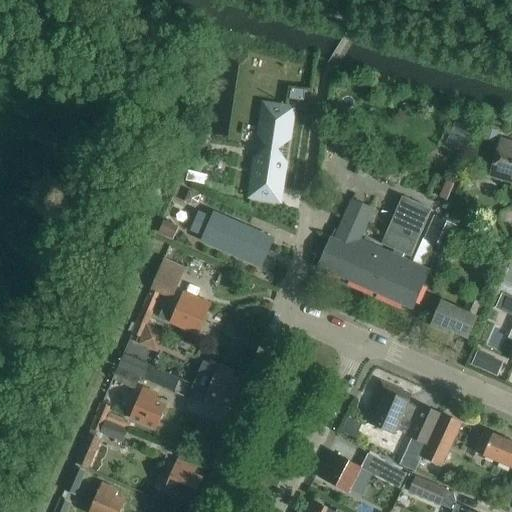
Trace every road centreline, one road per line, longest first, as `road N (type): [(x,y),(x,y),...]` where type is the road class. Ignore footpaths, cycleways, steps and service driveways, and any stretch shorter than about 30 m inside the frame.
road 1 (residential): [(290,314),(323,90)]
road 2 (residential): [(204,511),(290,314)]
road 3 (residential): [(275,511),(364,346)]
road 4 (residential): [(511,405),(364,346)]
